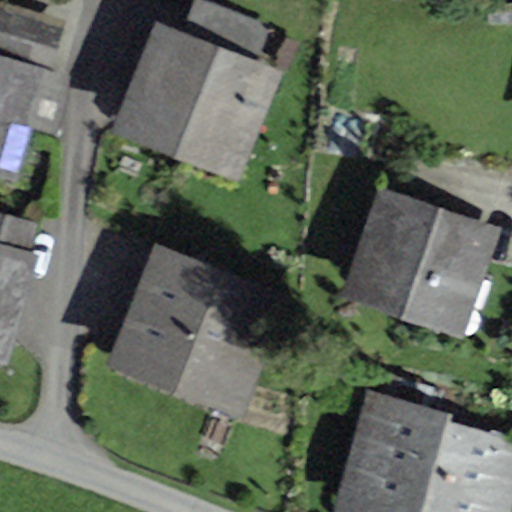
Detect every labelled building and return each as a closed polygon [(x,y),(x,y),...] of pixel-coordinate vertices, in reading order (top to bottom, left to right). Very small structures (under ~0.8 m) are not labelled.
[(278,61),(265,55),(277,28),(209,0),(201,0),(191,24),(169,15),(123,125),(246,177),(302,44),(288,38),(278,61)] [(0,7),(0,47),(55,64),(61,65),(72,29),(0,7)] [(0,168),(22,175),(55,64),(0,47),(0,168)] [(379,214),(337,200),(318,252),(360,267),(352,291),(472,333),(511,226),(390,183),(379,214)] [(0,356),(15,361),(48,250),(38,247),(46,221),(0,207),(0,356)] [(250,412),(297,292),(164,240),(117,360),(250,412)] [(346,511),(511,511),(511,431),(462,418),(465,407),(376,383),(342,511),(346,511)]
